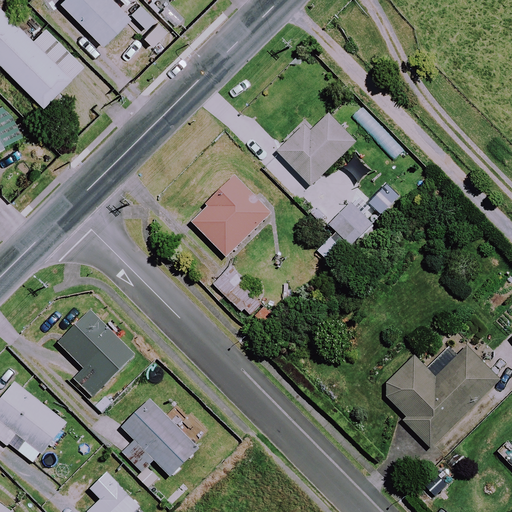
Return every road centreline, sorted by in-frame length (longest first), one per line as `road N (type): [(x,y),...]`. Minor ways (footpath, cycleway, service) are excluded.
road 1 (residential): [(369,511),(70,208)]
road 2 (residential): [(70,208),(282,0)]
